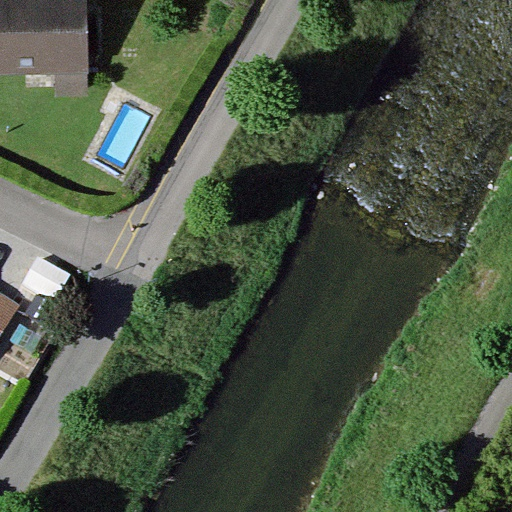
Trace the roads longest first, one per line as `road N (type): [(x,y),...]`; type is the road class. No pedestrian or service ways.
road 1 (residential): [(134,273),(292,0)]
road 2 (residential): [(0,511),(134,273)]
road 3 (residential): [(0,205),(134,273)]
